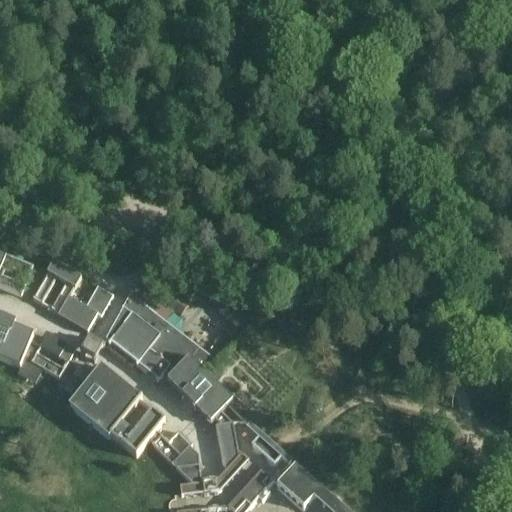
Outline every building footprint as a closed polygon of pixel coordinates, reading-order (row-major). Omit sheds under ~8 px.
[(0,290),(21,299),(33,270),(0,256),(0,290)] [(33,303),(60,318),(58,320),(87,336),(97,318),(102,321),(113,300),(98,291),(86,310),(70,302),(81,282),(53,266),(33,303)] [(190,363),(191,362),(199,352),(130,299),(107,344),(110,347),(134,365),(139,369),(159,385),(166,376),(171,381),(168,385),(183,399),(182,401),(196,414),(197,413),(211,427),(233,405),(219,390),(221,387),(207,374),(204,376),(190,363)] [(231,306),(220,317),(241,338),(252,327),(231,306)] [(0,363),(21,372),(30,349),(34,339),(15,331),(17,328),(0,321),(0,363)] [(75,355),(66,350),(67,348),(48,337),(36,358),(31,367),(42,373),(59,382),(75,355)] [(86,344),(82,351),(96,359),(100,352),(104,345),(97,341),(90,337),(86,344)] [(134,365),(110,347),(107,352),(130,370),(134,365)] [(30,349),(21,372),(19,377),(35,386),(42,373),(31,367),(36,358),(33,353),(30,349)] [(78,400),(69,412),(109,443),(110,441),(137,461),(148,446),(165,425),(152,415),(153,414),(140,404),(142,402),(101,370),(78,400)] [(241,465),(233,427),(216,430),(223,471),(225,471),(227,479),(236,472),(235,467),(241,465)] [(281,462),(288,469),(291,465),(271,446),(250,428),(248,432),(249,433),(267,450),(281,462)] [(172,429),(152,450),(172,469),(172,468),(192,489),(200,497),(202,496),(201,487),(201,483),(198,459),(191,450),(192,449),(172,429)] [(281,462),(249,433),(243,441),(274,470),(281,462)] [(219,481),(201,483),(201,487),(179,489),(181,499),(204,496),(204,499),(218,497),(217,495),(221,494),(248,464),(241,457),(219,481)] [(343,511),(295,469),(277,490),(302,511),(303,511),(313,502),(324,511),(343,511)] [(239,511),(244,507),(260,489),(267,480),(260,474),(227,510),(228,511),(239,511)] [(251,511),(259,503),(262,506),(270,497),(260,489),(244,507),(245,508),(241,511),(251,511)]
